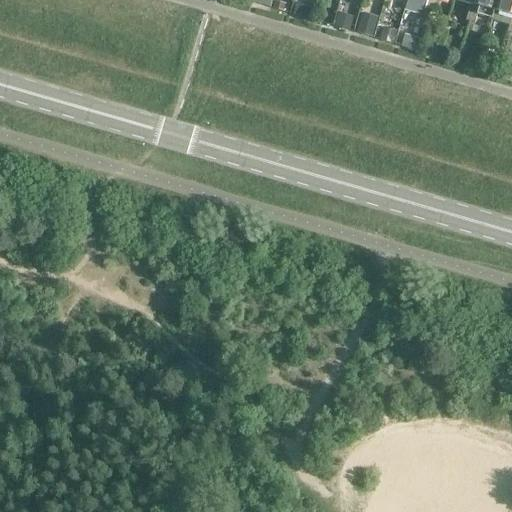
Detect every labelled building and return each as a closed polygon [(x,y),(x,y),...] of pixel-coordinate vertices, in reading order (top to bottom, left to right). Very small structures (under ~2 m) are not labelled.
[(475,0),(452,0),(453,0),(471,5),(468,13),(477,16),(479,8),(474,6),(475,0)] [(497,0),(475,0),(474,6),(479,8),(477,16),(492,20),(494,12),(497,0)] [(511,0),(497,0),(494,12),(511,17),(510,25),(511,25),(511,0)] [(433,12),(436,4),(427,1),(424,9),(433,12)] [(274,2),(272,9),(283,12),(285,5),(274,2)] [(296,4),(293,15),(311,20),(314,10),(296,4)] [(363,9),(358,29),(373,34),(379,14),(363,9)] [(337,12),(333,27),(348,31),(352,16),(337,12)] [(475,24),(477,16),(468,13),(466,21),(475,24)] [(383,29),(380,40),(394,44),(398,33),(383,29)] [(404,36),(401,46),(415,50),(418,40),(404,36)] [(511,66),(505,64),(502,74),(511,76),(511,66)]
